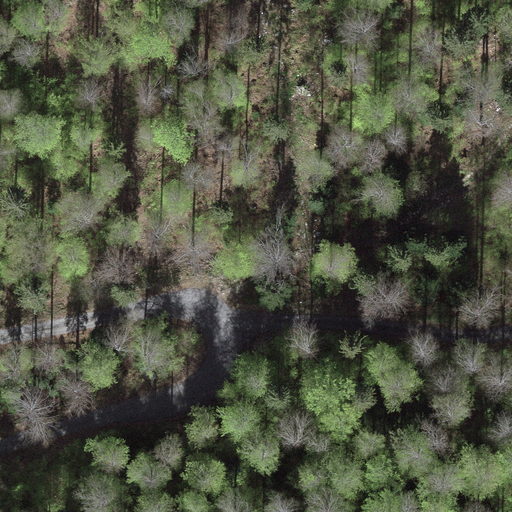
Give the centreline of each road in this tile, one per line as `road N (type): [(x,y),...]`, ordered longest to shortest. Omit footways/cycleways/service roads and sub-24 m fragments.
road 1 (track): [(190,309),(298,258),(403,226),(475,176),(511,127)]
road 2 (unclassified): [(511,330),(282,317),(224,323)]
road 3 (unclassified): [(224,323),(224,363),(194,393),(0,446)]
road 4 (unclassified): [(224,323),(165,308),(0,336)]
